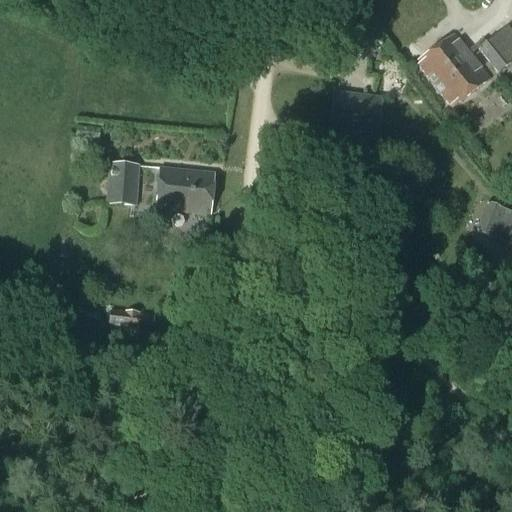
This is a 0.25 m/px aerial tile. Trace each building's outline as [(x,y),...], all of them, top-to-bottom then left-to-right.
[(498,74),(511,62),(511,33),(508,29),(480,52),(498,74)] [(437,91),(475,62),(455,36),(417,65),(437,91)] [(451,110),(489,81),(475,62),(437,91),(451,110)] [(353,133),(358,97),(335,95),(330,130),(353,133)] [(377,136),(382,100),(358,97),(353,133),(377,136)] [(136,207),(138,168),(110,167),(108,205),(136,207)] [(211,217),(215,176),(160,170),(156,212),(211,217)] [(511,245),(511,214),(487,204),(475,233),(511,248),(511,245)] [(153,331),(155,317),(110,311),(108,326),(153,331)]
